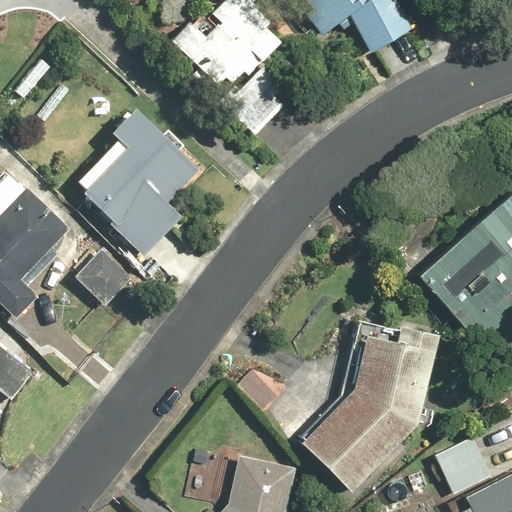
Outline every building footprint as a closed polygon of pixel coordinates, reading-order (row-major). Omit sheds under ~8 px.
[(189,21),(170,40),(217,85),(226,75),(234,83),(279,38),(253,12),(264,0),(220,0),(209,11),(221,22),(205,38),(189,21)] [(396,0),(305,0),(313,9),(307,15),(325,36),(350,15),(369,53),(412,31),(396,0)] [(255,66),(223,98),(258,132),(290,100),(255,66)] [(198,169),(137,108),(113,133),(121,142),(76,187),(144,254),(183,214),(168,199),(198,169)] [(0,302),(15,317),(36,295),(20,279),(71,227),(12,170),(0,183),(0,302)] [(511,194),(420,276),(481,345),(511,318),(511,194)] [(355,386),(300,441),(350,490),(426,415),(439,334),(356,321),(352,346),(361,348),(355,386)] [(33,369),(0,344),(0,391),(10,399),(33,369)] [(472,436),(434,454),(453,492),(491,473),(472,436)] [(229,500),(218,511),(285,511),(293,466),(236,457),(229,500)] [(460,511),(511,511),(511,470),(463,496),(469,507),(460,511)]
